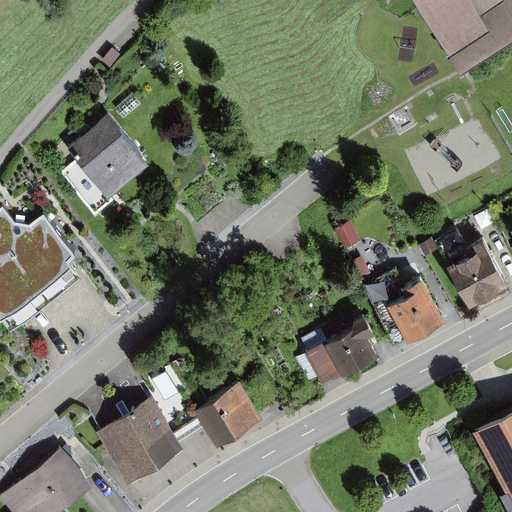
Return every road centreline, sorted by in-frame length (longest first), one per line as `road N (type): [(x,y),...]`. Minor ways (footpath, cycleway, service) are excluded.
road 1 (residential): [(325,176),(0,444)]
road 2 (tertiary): [(181,511),(281,447),(511,324)]
